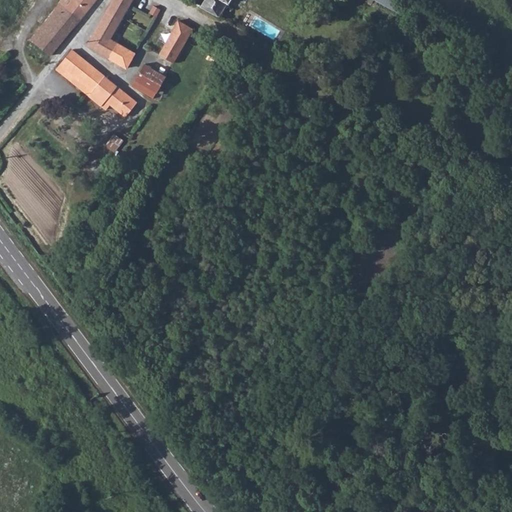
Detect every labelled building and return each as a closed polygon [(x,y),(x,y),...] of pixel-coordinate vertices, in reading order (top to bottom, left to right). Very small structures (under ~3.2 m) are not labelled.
[(0,0),(0,15),(12,25),(32,0),(0,0)] [(62,0),(31,39),(51,56),(68,35),(96,0),(62,0)] [(113,0),(87,46),(109,59),(118,44),(111,39),(116,30),(133,0),(113,0)] [(206,0),(202,7),(219,17),(228,2),(230,3),(232,0),(206,0)] [(363,0),(402,21),(404,17),(408,10),(391,0),(363,0)] [(159,55),(174,63),(193,30),(178,22),(159,55)] [(24,48),(44,65),(51,56),(31,39),(24,48)] [(420,49),(433,55),(438,46),(426,40),(420,49)] [(109,59),(127,70),(136,54),(118,44),(109,59)] [(57,70),(106,111),(111,106),(125,118),(137,104),(73,50),(57,70)] [(159,55),(152,68),(145,65),(132,87),(153,99),(174,63),(159,55)] [(102,152),(111,160),(124,142),(116,135),(102,152)]
